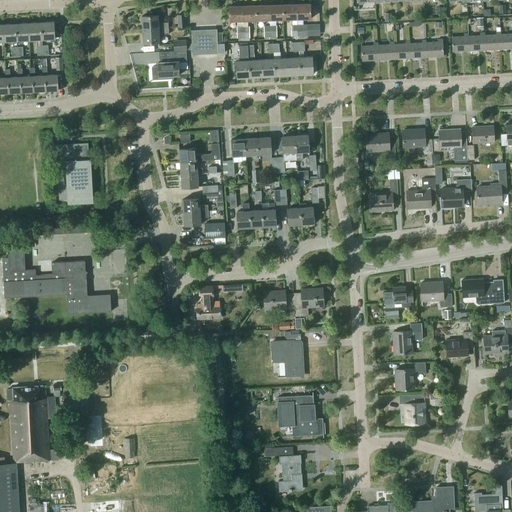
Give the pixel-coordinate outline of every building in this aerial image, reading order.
[(270,19),(284,19),(283,4),(269,5),(270,19)] [(297,4),(283,4),(284,19),(297,19),(297,4)] [(310,4),(297,4),(297,19),(311,18),(310,4)] [(243,20),(256,20),(256,5),(242,6),(243,20)] [(269,5),(256,5),(256,20),(270,19),(269,5)] [(243,20),(242,6),(228,6),(229,21),(237,21),(237,27),(238,38),(244,37),(243,27),(243,20)] [(142,16),(142,30),(168,28),(168,22),(158,23),(157,15),(142,16)] [(54,21),(41,22),(42,39),(55,38),(54,21)] [(41,22),(28,23),(29,39),(42,39),(41,22)] [(28,23),(15,24),(16,40),(29,39),(28,23)] [(4,41),(16,40),(15,24),(3,24),(4,41)] [(307,24),(297,25),(298,35),(308,34),(307,24)] [(168,28),(142,30),(143,43),(159,42),(158,34),(168,34),(168,28)] [(484,33),(483,33),(484,50),(500,49),(499,32),(496,32),(496,35),(484,35),(484,33)] [(499,32),(500,49),(511,48),(511,33),(501,34),(500,32),(499,32)] [(468,51),(484,50),(483,33),(480,33),(480,35),(468,36),(468,34),(467,34),(468,51)] [(453,51),(468,51),(467,34),(464,34),(464,36),(452,37),(453,51)] [(425,40),(426,57),(443,56),(442,39),(438,39),(438,42),(426,42),(426,40),(425,40)] [(186,50),(185,40),(179,41),(179,43),(173,44),(174,51),(186,50)] [(410,41),(409,41),(410,58),(426,57),(425,40),(422,40),(422,42),(410,43),(410,41)] [(394,59),(410,58),(409,41),(406,41),(406,43),(394,44),(394,42),(393,42),(394,59)] [(312,57),(303,57),(303,51),(305,51),(304,42),(298,42),(298,51),(299,51),(299,57),(300,74),(313,73),(312,57)] [(378,60),(394,59),(393,42),(390,42),(390,44),(378,45),(378,43),(377,43),(378,60)] [(362,60),(378,60),(377,43),(373,43),(374,45),(361,46),(362,60)] [(249,77),(248,60),(247,45),(242,46),(243,61),(236,61),(237,78),(249,77)] [(247,45),(248,60),(249,77),(262,76),(261,60),(254,60),(253,54),(253,45),(247,45)] [(159,77),(178,75),(178,62),(187,62),(186,54),(171,55),(172,62),(158,62),(158,67),(151,67),(151,68),(152,68),(152,75),(158,75),(159,77)] [(299,57),(286,58),(287,75),(300,74),(299,57)] [(274,76),(287,75),(286,58),(273,59),(274,76)] [(262,76),(274,76),(273,59),(261,60),(262,76)] [(42,67),(43,75),(44,75),(45,91),(58,90),(57,74),(47,75),(47,67),(42,67)] [(32,91),(31,76),(23,76),(22,68),(18,69),(18,76),(18,77),(19,76),(20,92),(32,91)] [(45,91),(44,75),(43,75),(35,76),(35,68),(30,68),(31,76),(32,91),(45,91)] [(20,92),(19,76),(18,77),(18,76),(10,77),(10,69),(5,69),(5,77),(7,77),(8,93),(20,92)] [(511,143),(511,124),(506,125),(507,134),(500,134),(501,145),(511,143)] [(493,141),(492,125),(472,127),(473,142),(493,141)] [(461,159),(467,159),(466,144),(460,144),(459,127),(458,127),(458,129),(441,130),(441,128),(439,128),(440,138),(433,138),(434,150),(441,150),(441,146),(454,145),(454,160),(461,159)] [(432,164),(431,139),(425,139),(424,129),(402,130),(403,146),(424,145),(424,153),(427,153),(427,164),(432,164)] [(396,168),(394,141),(388,141),(387,131),(367,132),(368,153),(387,151),(388,161),(389,161),(389,169),(396,168)] [(180,134),(181,143),(190,142),(190,133),(180,134)] [(303,160),(302,151),(309,151),(308,134),(294,135),(295,152),(296,152),(297,161),(303,160)] [(283,152),(295,152),(294,135),(282,136),(283,152)] [(270,137),(256,138),(257,154),(271,153),(270,137)] [(233,156),(245,155),(244,138),(231,139),(233,156)] [(245,155),(257,154),(256,138),(244,138),(245,155)] [(93,202),(91,159),(88,159),(88,142),(56,144),(59,199),(68,198),(68,203),(93,202)] [(179,149),(180,162),(196,161),(220,159),(219,143),(211,144),(212,152),(210,154),(196,155),(195,148),(179,149)] [(473,144),(466,144),(467,159),(468,159),(468,164),(474,164),(474,159),(473,144)] [(284,157),(277,157),(278,172),(285,172),(284,157)] [(197,168),(196,161),(180,162),(180,175),(197,173),(197,174),(203,174),(202,168),(197,168)] [(309,175),(309,167),(299,167),(300,176),(309,175)] [(501,202),(500,190),(506,190),(505,170),(497,170),(498,182),(490,183),(490,186),(476,187),(477,204),(501,202)] [(392,211),(391,202),(398,201),(397,179),(396,171),(389,171),(390,191),(370,192),(371,212),(392,211)] [(197,173),(180,175),(181,187),(198,186),(197,174),(197,173)] [(429,208),(429,198),(436,198),(435,179),(435,178),(421,179),(422,189),(408,189),(409,209),(429,208)] [(463,206),(462,190),(471,190),(470,179),(456,180),(457,188),(440,189),(441,206),(463,206)] [(204,198),(218,197),(223,197),(222,189),(218,190),(218,191),(203,192),(204,198)] [(274,203),(269,203),(269,209),(262,210),(263,227),(276,226),(275,205),(280,205),(279,190),(274,190),(274,203)] [(182,199),(183,212),(208,211),(207,205),(199,205),(199,198),(182,199)] [(250,227),(249,211),(249,203),(243,203),(244,211),(237,211),(238,228),(250,227)] [(249,203),(249,211),(250,227),(263,227),(262,210),(250,211),(249,203)] [(299,207),(299,208),(300,224),(314,223),(313,207),(306,207),(306,203),(300,203),(300,207),(299,207)] [(300,224),(299,208),(299,207),(287,208),(288,225),(300,224)] [(208,211),(183,212),(184,225),(201,224),(200,217),(208,217),(208,211)] [(206,238),(225,236),(224,222),(205,223),(206,238)] [(34,235),(106,231),(106,225),(34,229),(34,235)] [(111,311),(110,294),(87,295),(85,260),(51,262),(52,274),(36,275),(35,269),(25,269),(24,246),(8,247),(8,257),(3,257),(4,297),(67,294),(68,313),(111,311)] [(483,279),(461,280),(463,297),(475,296),(476,302),(478,304),(504,302),(502,279),(493,280),(493,282),(483,282),(483,279)] [(452,305),(451,293),(443,293),(442,281),(420,283),(422,300),(440,299),(441,306),(452,305)] [(220,317),(219,301),(212,301),(212,297),(213,297),(212,286),(199,287),(200,298),(201,298),(201,301),(202,300),(202,303),(197,304),(198,318),(220,317)] [(392,289),(384,290),(385,318),(399,317),(398,307),(410,306),(410,302),(413,302),(412,289),(406,289),(406,288),(405,288),(404,286),(392,287),(392,289)] [(292,294),(293,308),(294,308),(294,316),(308,315),(307,305),(323,305),(322,287),(301,288),(302,293),(292,294)] [(285,308),(293,308),(292,294),(284,294),(284,288),(263,289),(264,307),(285,306),(285,308)] [(506,353),(505,343),(511,342),(511,339),(511,326),(511,319),(504,320),(504,327),(504,330),(491,330),(491,334),(484,334),(486,354),(506,353)] [(279,330),(294,329),(294,321),(279,322),(279,330)] [(411,352),(410,340),(417,340),(416,331),(421,331),(420,323),(409,324),(410,331),(393,331),(393,353),(411,352)] [(468,355),(467,345),(473,345),(472,332),(462,332),(463,338),(445,340),(447,357),(468,355)] [(231,341),(236,345),(241,339),(236,335),(231,341)] [(301,362),(300,349),(302,349),(301,340),(300,340),(287,341),(272,341),(273,361),(274,361),(285,360),(286,377),(303,376),(302,362),(301,362)] [(414,388),(413,374),(425,373),(424,362),(410,363),(411,368),(395,369),(396,389),(414,388)] [(56,459),(55,449),(47,449),(44,385),(12,387),(12,399),(10,399),(13,461),(56,459)] [(323,437),(324,437),(322,418),(311,418),(311,406),(314,405),(313,392),(312,392),(312,395),(277,396),(278,404),(278,403),(281,403),(283,424),(294,424),(294,435),(291,435),(291,436),(323,434),(323,437)] [(424,394),(409,395),(409,403),(405,403),(405,423),(424,423),(423,410),(425,410),(424,394)] [(124,438),(124,452),(135,451),(134,438),(124,438)] [(264,448),(265,456),(276,455),(275,447),(264,448)] [(103,457),(118,461),(120,454),(105,449),(103,457)] [(278,491),(291,491),(291,489),(301,489),(300,474),(301,474),(300,462),(301,462),(300,454),(279,455),(280,463),(282,463),(283,480),(278,480),(278,491)] [(0,511),(17,511),(14,464),(5,465),(0,465),(0,511)] [(95,478),(94,469),(84,470),(84,479),(95,478)] [(500,511),(500,509),(503,509),(501,484),(495,484),(495,493),(481,494),(481,492),(474,493),(475,511),(486,510),(486,511),(500,511)] [(449,511),(449,504),(454,503),(453,486),(436,487),(437,500),(412,502),(413,511),(409,511),(449,511)] [(31,511),(45,511),(50,511),(50,498),(31,498),(31,511)] [(368,511),(361,511),(358,511),(394,511),(396,511),(395,502),(387,503),(388,505),(367,506),(368,511)]
